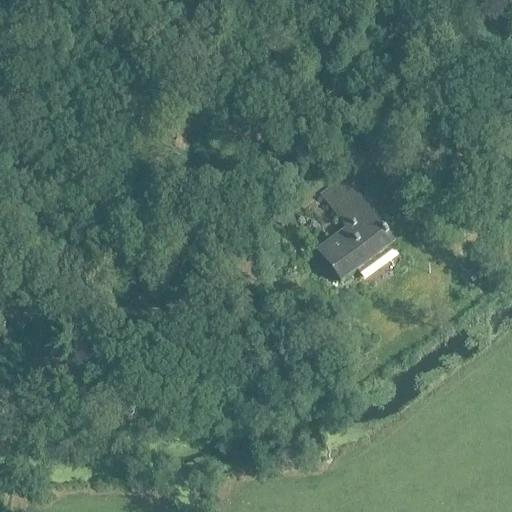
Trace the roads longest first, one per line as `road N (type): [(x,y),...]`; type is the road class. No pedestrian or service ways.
road 1 (track): [(444,0),(429,51),(420,140),(298,202),(216,286),(172,308),(121,310)]
road 2 (track): [(0,310),(121,310),(178,263),(193,215),(179,156),(200,90),(228,48),(236,0)]
